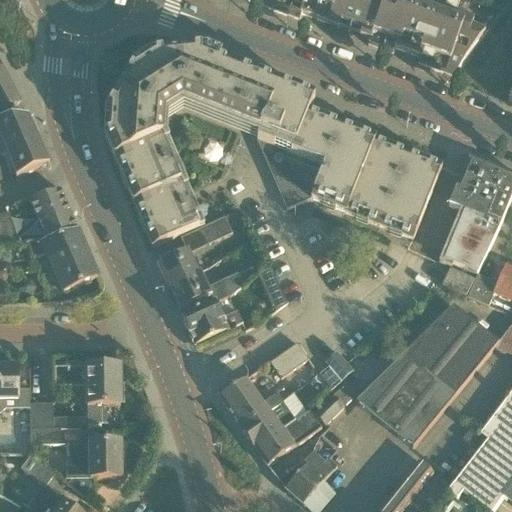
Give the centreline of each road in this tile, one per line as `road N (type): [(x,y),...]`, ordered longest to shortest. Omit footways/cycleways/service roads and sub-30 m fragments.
road 1 (tertiary): [(511,140),(201,22)]
road 2 (tertiary): [(206,504),(143,316)]
road 3 (tertiary): [(143,316),(79,156)]
road 4 (tertiary): [(58,15),(58,109),(79,156)]
road 5 (residential): [(0,329),(143,316)]
road 6 (tertiary): [(79,156),(77,82),(93,26)]
